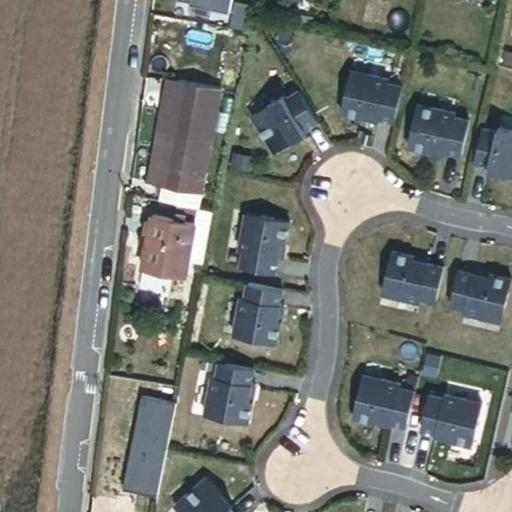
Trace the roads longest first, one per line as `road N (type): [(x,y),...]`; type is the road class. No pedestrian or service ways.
road 1 (residential): [(477,511),(303,461),(329,338),(326,275),(345,186),(511,231)]
road 2 (unclassified): [(137,0),(69,511)]
